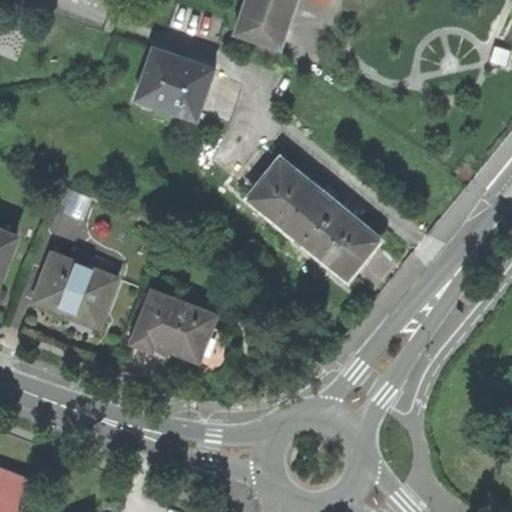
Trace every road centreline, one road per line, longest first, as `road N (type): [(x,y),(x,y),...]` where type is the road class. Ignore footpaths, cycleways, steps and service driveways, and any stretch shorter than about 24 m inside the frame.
road 1 (tertiary): [(113,424),(209,466),(261,475)]
road 2 (residential): [(368,436),(438,300)]
road 3 (residential): [(438,300),(401,320),(327,402)]
road 4 (tertiary): [(262,436),(212,439),(113,424)]
road 5 (tertiary): [(113,424),(0,380)]
